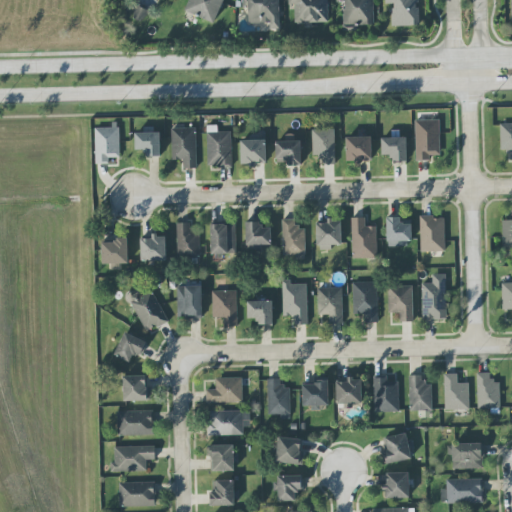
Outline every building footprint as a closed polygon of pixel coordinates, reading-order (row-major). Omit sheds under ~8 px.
[(189,0),(185,12),(216,23),(224,0),(189,0)] [(280,30),(279,0),(241,0),(242,8),(248,8),(249,24),(270,23),(270,30),(280,30)] [(327,0),(287,0),(288,5),(294,5),(294,26),(313,25),(313,23),(328,22),(327,0)] [(373,0),(336,0),(337,2),(343,2),(344,31),(356,31),(356,25),(374,25),(373,0)] [(419,26),(420,8),(418,8),(417,0),(384,0),(385,4),(392,4),(392,26),(419,26)] [(148,14),(141,7),(132,15),(139,23),(148,14)] [(415,120),(416,161),(430,161),(430,155),(440,155),(440,120),(415,120)] [(510,159),(511,159),(511,123),(500,124),(501,149),(510,149),(510,159)] [(208,167),(232,167),(231,132),(217,132),(217,125),(207,125),(208,167)] [(95,128),(96,163),(109,163),(109,157),(118,157),(117,127),(95,128)] [(196,128),(172,128),(173,160),(184,160),(184,169),(197,168),(196,128)] [(335,129),(313,130),(314,165),(336,165),(335,129)] [(161,156),(160,132),(135,133),(135,150),(144,150),(144,156),(161,156)] [(276,142),(276,163),(285,162),(285,166),(302,165),(301,137),(285,137),(285,141),(276,142)] [(346,137),(347,161),(372,160),(371,137),(346,137)] [(381,138),(382,155),(391,155),(391,162),(407,162),(406,137),(381,138)] [(241,140),(241,164),(266,164),(266,140),(241,140)] [(511,213),(510,214),(510,220),(502,221),(503,249),(511,249),(511,213)] [(420,217),(421,252),(445,251),(444,216),(420,217)] [(377,258),(376,226),(365,227),(365,217),(352,218),(353,258),(377,258)] [(410,224),(401,224),(401,217),(386,217),(387,247),(411,246),(410,224)] [(305,227),(295,227),(295,219),(282,219),(283,256),(306,255),(305,227)] [(317,223),(318,250),(332,250),(332,245),(342,245),(341,220),(327,220),(327,223),(317,223)] [(246,222),(246,245),(271,245),(271,228),(262,228),(262,222),(246,222)] [(176,223),(177,258),(200,257),(200,230),(190,230),(189,223),(176,223)] [(211,224),(211,254),(236,254),(236,223),(211,224)] [(140,238),(141,261),(167,260),(166,236),(152,236),(152,238),(140,238)] [(102,264),(128,264),(128,240),(102,240),(102,264)] [(447,319),(446,274),(432,275),(432,283),(422,283),(423,320),(447,319)] [(282,280),(283,316),(291,316),(292,324),(308,324),(307,284),(290,284),(290,280),(282,280)] [(377,282),(353,282),(353,314),(366,314),(366,323),(378,322),(377,282)] [(511,282),(502,283),(503,310),(511,309),(511,282)] [(177,287),(178,318),(202,318),(201,286),(177,287)] [(413,286),(388,286),(389,313),(400,313),(400,322),(413,322),(413,286)] [(318,315),(330,314),(330,323),(343,323),(343,288),(318,288),(318,315)] [(169,321),(152,290),(141,296),(137,289),(126,295),(147,333),(169,321)] [(213,318),(224,318),(224,327),(238,326),(237,290),(212,291),(213,318)] [(273,301),(247,301),(247,319),(258,319),(258,325),(273,325),(273,301)] [(147,342),(125,332),(114,355),(130,362),(134,353),(140,356),(147,342)] [(500,408),(499,380),(490,381),(490,373),(477,373),(478,409),(500,408)] [(445,410),(469,409),(469,383),(458,383),(457,374),(444,374),(445,410)] [(123,376),(124,401),(151,401),(151,387),(146,387),(146,375),(123,376)] [(432,410),(431,383),(422,383),(422,375),(409,376),(410,411),(432,410)] [(216,378),(216,389),(207,390),(207,403),(243,402),(242,378),(216,378)] [(375,412),(399,412),(398,378),(374,379),(375,412)] [(268,415),(281,415),(281,419),(291,419),(290,387),(281,387),(280,379),(268,379),(268,415)] [(337,404),(362,404),(361,379),(348,379),(348,381),(336,382),(337,404)] [(329,382),(303,382),(304,409),(321,408),(321,406),(329,406),(329,382)] [(154,411),(118,411),(118,436),(154,435),(154,411)] [(209,436),(244,435),(243,426),(250,426),(250,411),(209,412),(209,436)] [(412,459),(407,433),(381,438),(386,464),(412,459)] [(302,465),(305,440),(278,437),(276,462),(302,465)] [(484,443),(452,444),(453,469),(484,469),(484,443)] [(235,471),(234,445),(210,446),(211,472),(235,471)] [(147,471),(147,460),(156,460),(155,446),(113,447),(114,472),(147,471)] [(386,498),(409,498),(409,473),(385,473),(386,498)] [(295,501),(295,492),(302,491),(302,476),(276,476),(277,501),(295,501)] [(483,503),(483,479),(446,480),(446,489),(441,489),(441,504),(483,503)] [(235,480),(211,481),(211,506),(238,505),(238,489),(235,489),(235,480)] [(120,507),(156,506),(155,482),(119,483),(120,507)]
